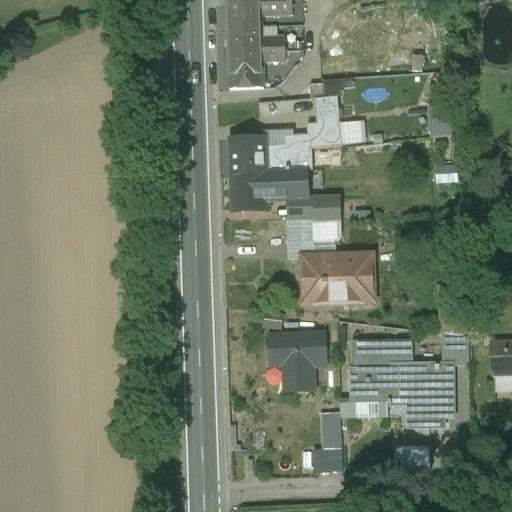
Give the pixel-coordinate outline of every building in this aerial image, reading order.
[(294,3),(263,5),(263,19),(294,17),(294,3)] [(263,5),(227,6),(228,31),(264,29),(263,19),(263,5)] [(361,8),(359,9),(357,9),(355,11),(353,13),(352,16),(352,18),(352,21),(353,23),(355,26),(357,27),(359,28),(362,28),(366,27),(367,26),(370,24),(371,21),(371,20),(371,18),(371,16),(370,14),(369,13),(369,12),(367,10),(364,9),(361,8)] [(264,29),(228,31),(229,54),(265,53),(264,39),(264,29)] [(370,32),(368,31),(365,32),(364,33),(363,34),(363,35),(363,37),(363,39),(364,40),(366,41),(368,42),(370,41),(371,40),(372,39),(373,37),(372,35),(372,34),(371,33),(370,32)] [(286,38),(264,39),(265,53),(286,52),(286,38)] [(286,52),(265,53),(265,63),(287,62),(286,52)] [(265,53),(229,54),(231,92),(266,90),(265,63),(265,53)] [(418,61),(411,62),(412,72),(419,72),(418,61)] [(338,99),(317,101),(319,127),(308,128),(309,140),(265,142),(266,155),(266,177),(288,174),(307,173),(314,173),(313,152),(343,149),(338,99)] [(293,113),(293,103),(274,103),(274,113),(293,113)] [(456,137),(454,108),(432,109),(433,139),(456,137)] [(265,142),(232,142),(234,178),(266,177),(266,155),(265,142)] [(307,173),(288,174),(289,201),(308,201),(309,200),(307,173)] [(288,174),(266,177),(267,202),(289,201),(288,174)] [(266,177),(234,178),(235,214),(267,213),(267,202),(266,177)] [(339,199),(309,200),(308,201),(289,201),(289,222),(314,221),(314,226),(339,224),(339,199)] [(314,221),(289,222),(291,261),(303,261),(303,260),(316,260),(314,226),(314,221)] [(339,224),(314,226),(316,260),(337,259),(336,244),(339,240),(339,230),(339,224)] [(316,260),(303,260),(303,261),(305,307),(375,304),(374,258),(337,259),(316,260)] [(464,289),(440,290),(443,336),(467,340),(464,289)] [(283,317),(266,315),(264,330),(281,332),(283,317)] [(326,336),(269,339),(270,368),(285,368),(286,396),(310,395),(309,370),(327,369),(326,336)] [(467,340),(443,336),(444,368),(444,371),(450,371),(470,371),(469,340),(467,340)] [(409,344),(386,345),(386,350),(355,350),(356,369),(349,370),(350,404),(387,403),(387,407),(411,407),(411,430),(441,429),(441,421),(451,421),(450,371),(444,371),(444,368),(410,368),(409,344)] [(511,345),(494,346),(494,344),(491,344),(493,378),(496,378),(495,376),(511,375),(511,345)] [(340,416),(325,417),(327,452),(343,452),(340,416)] [(327,452),(315,453),(316,476),(343,475),(343,452),(327,452)]
